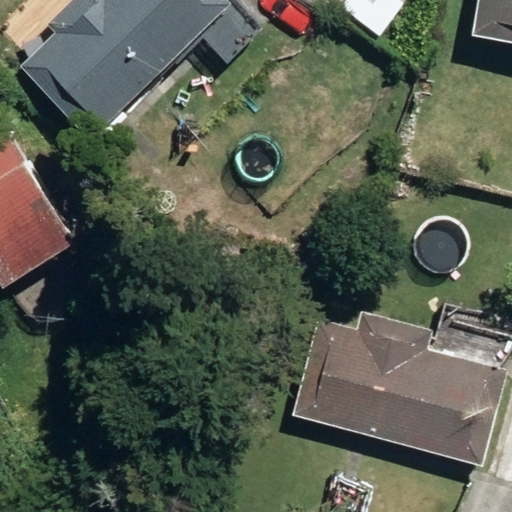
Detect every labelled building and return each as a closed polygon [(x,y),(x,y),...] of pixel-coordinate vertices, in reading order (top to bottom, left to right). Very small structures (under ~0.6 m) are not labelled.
[(56,0),(27,29),(104,109),(215,0),(56,0)] [(511,0),(475,0),(471,22),(511,28),(511,0)] [(0,267),(2,271),(76,221),(24,143),(12,152),(0,134),(0,267)] [(297,407),(482,456),(507,358),(428,338),(433,320),(361,301),(356,319),(323,311),(297,407)] [(6,383),(0,385),(0,468),(18,505),(56,487),(6,383)]
